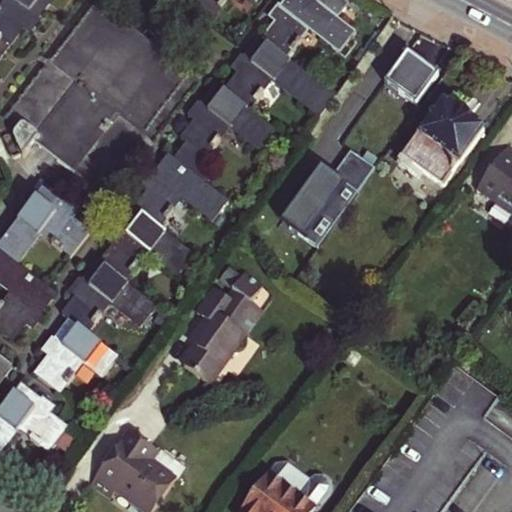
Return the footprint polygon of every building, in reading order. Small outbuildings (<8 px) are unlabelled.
[(8,0),(0,11),(0,40),(11,48),(24,30),(29,34),(54,2),(51,0),(8,0)] [(52,158),(91,188),(107,199),(198,80),(92,0),(89,0),(0,115),(0,117),(19,132),(15,138),(22,156),(27,156),(36,145),(52,158)] [(259,0),(189,0),(189,1),(214,21),(230,0),(248,0),(255,6),(259,0)] [(312,0),(286,0),(281,7),(278,5),(268,18),(274,23),(260,42),(288,63),(310,33),(340,55),(356,33),(337,19),(312,0)] [(342,0),(312,0),(337,19),(348,4),(342,0)] [(260,42),(255,39),(231,70),(240,77),(227,95),(251,113),(273,84),(319,119),(334,98),(288,63),(260,42)] [(0,40),(0,62),(11,48),(0,40)] [(385,88),(417,110),(439,80),(407,57),(385,88)] [(189,148),(176,165),(194,179),(230,132),(260,155),(276,133),(251,113),(227,95),(217,88),(192,121),(196,124),(182,143),(189,148)] [(483,135),(443,106),(403,161),(443,191),(483,135)] [(511,147),(509,146),(474,198),(511,223),(511,147)] [(373,170),(351,154),(333,179),(355,194),(373,170)] [(149,195),(135,214),(161,234),(184,203),(215,226),(229,206),(194,179),(176,165),(168,160),(145,191),(149,195)] [(322,171),(284,226),(292,232),(331,177),(322,171)] [(331,177),(292,232),(320,252),(359,198),(355,194),(333,179),(331,177)] [(44,193),(0,249),(0,251),(19,267),(42,239),(73,263),(90,235),(74,222),(77,218),(44,193)] [(161,234),(135,214),(112,245),(117,248),(102,268),(127,287),(149,257),(180,280),(195,259),(161,234)] [(33,330),(57,298),(19,267),(0,251),(0,287),(12,296),(0,311),(0,333),(15,345),(29,327),(33,330)] [(127,287),(102,268),(77,301),(80,303),(67,321),(70,324),(91,338),(112,310),(142,331),(158,309),(127,287)] [(197,356),(185,373),(211,392),(225,373),(222,370),(233,355),(237,354),(243,347),(242,342),(247,341),(264,318),(252,309),(264,293),(246,280),(228,304),(215,295),(198,319),(210,329),(195,349),(197,356)] [(91,338),(70,324),(46,357),(51,360),(38,378),(62,396),(83,368),(102,381),(118,359),(91,338)] [(0,387),(13,370),(0,360),(0,387)] [(511,412),(455,372),(354,511),(451,511),(492,459),(511,473),(511,471),(511,412)] [(56,413),(22,388),(0,417),(0,462),(21,434),(51,456),(57,447),(69,455),(77,444),(65,435),(69,430),(52,418),(56,413)] [(135,511),(157,511),(178,485),(154,467),(159,460),(130,438),(121,451),(122,452),(93,491),(111,504),(116,497),(135,511)] [(276,476),(275,476),(247,511),(320,511),(321,511),(320,509),(330,495),(329,495),(331,489),(330,483),(325,479),(319,480),(314,483),(292,467),(281,469),(276,476)]
